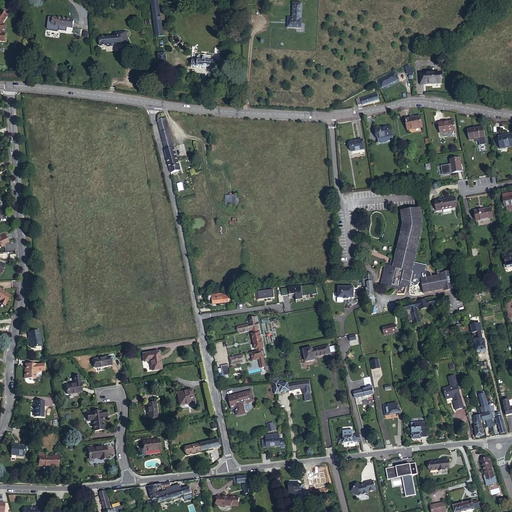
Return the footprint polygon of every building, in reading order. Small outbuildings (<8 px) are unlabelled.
[(156,36),(162,35),(158,1),(151,2),(156,36)] [(302,19),(301,19),(302,4),(293,3),(293,17),(293,18),(288,18),(288,28),(301,29),(302,19)] [(0,40),(5,41),(5,33),(2,33),(2,31),(4,31),(4,27),(2,26),(2,24),(9,18),(4,12),(3,14),(0,11),(0,40)] [(72,28),(74,20),(52,17),(50,17),(48,18),(47,29),(48,30),(57,32),(58,31),(59,26),(72,28)] [(127,44),(126,32),(115,33),(115,36),(99,38),(100,46),(110,45),(110,46),(117,46),(116,45),(127,44)] [(167,64),(166,54),(158,55),(159,65),(167,64)] [(198,60),(192,60),(191,66),(197,67),(214,68),(220,68),(220,61),(217,61),(217,57),(216,56),(208,56),(208,55),(205,55),(204,55),(199,55),(198,56),(198,60)] [(413,73),(411,67),(410,68),(405,70),(407,74),(409,73),(409,79),(414,78),(413,73)] [(395,81),(399,80),(395,72),(378,81),(381,88),(395,82),(395,81)] [(441,84),(440,73),(424,73),(425,84),(441,84)] [(379,101),(377,93),(360,99),(363,105),(379,101)] [(420,117),(406,120),(407,129),(422,127),(420,117)] [(172,143),(166,118),(157,121),(164,146),(165,150),(164,150),(169,168),(171,173),(181,171),(178,160),(174,148),(173,143),(172,143)] [(440,134),(455,131),(453,121),(439,123),(440,134)] [(391,127),(376,129),(377,139),(393,136),(391,127)] [(483,127),(468,129),(469,140),(476,139),(476,138),(478,138),(479,146),(486,145),(483,127)] [(511,134),(498,137),(500,149),(511,147),(511,134)] [(363,140),(350,142),(351,152),(364,150),(363,140)] [(462,172),(460,158),(450,160),(451,165),(441,167),(442,169),(444,175),(462,172)] [(238,207),(237,193),(224,194),(225,205),(232,204),(233,208),(238,207)] [(506,206),(511,205),(511,195),(503,197),(505,207),(506,206)] [(455,198),(435,201),(437,211),(457,207),(455,198)] [(409,286),(410,283),(413,283),(415,287),(418,284),(422,283),(424,293),(424,292),(428,292),(431,292),(430,291),(434,290),(435,291),(437,291),(437,290),(441,289),(441,290),(443,289),(443,288),(444,288),(445,291),(454,289),(450,272),(441,274),(442,275),(432,277),(431,274),(431,273),(430,272),(429,271),(425,270),(427,266),(414,263),(422,229),(420,229),(421,226),(421,222),(422,222),(420,209),(401,211),(403,224),(395,259),(392,259),(392,261),(390,266),(386,265),(381,284),(395,288),(395,287),(400,288),(401,284),(409,286)] [(491,209),(474,211),(476,221),(493,218),(491,209)] [(6,235),(0,237),(0,244),(2,247),(5,246),(4,244),(9,242),(6,235)] [(510,266),(510,268),(511,267),(511,251),(502,254),(503,259),(504,259),(506,267),(510,266)] [(369,304),(375,303),(371,275),(366,275),(366,279),(363,280),(365,295),(367,295),(369,304)] [(337,298),(338,298),(354,298),(354,287),(338,287),(338,292),(337,292),(336,293),(336,296),(337,298)] [(0,302),(5,305),(11,296),(2,290),(0,289),(0,300),(0,301),(0,302)] [(213,304),(228,302),(228,297),(229,297),(229,293),(212,295),(213,304)] [(439,298),(429,300),(430,306),(441,303),(439,298)] [(420,322),(415,302),(401,306),(402,312),(404,311),(405,314),(407,313),(409,321),(413,319),(414,323),(420,322)] [(256,318),(249,319),(250,323),(249,324),(239,327),(240,333),(252,330),(253,333),(251,334),(255,349),(257,349),(257,352),(251,353),(253,361),(259,359),(261,368),(265,367),(263,358),(264,358),(262,348),(263,348),(259,332),(258,332),(257,329),(258,328),(256,318)] [(398,332),(396,324),(382,328),(384,335),(398,332)] [(450,334),(463,331),(462,324),(448,327),(450,334)] [(29,338),(31,348),(41,346),(38,331),(28,333),(28,338),(29,338)] [(477,351),(486,349),(485,343),(484,343),(483,337),(475,339),(476,345),(475,345),(477,351)] [(306,362),(314,360),(314,358),(330,354),(329,346),(312,349),(312,348),(303,350),(306,362)] [(152,371),(161,369),(158,352),(143,354),(144,362),(150,361),(152,371)] [(110,357),(94,360),(95,368),(111,365),(110,357)] [(231,365),(245,362),(244,358),(237,360),(236,357),(229,358),(231,365)] [(378,359),(371,361),(373,370),(380,368),(378,359)] [(36,372),(41,371),(44,371),(44,370),(45,370),(45,363),(43,364),(36,365),(26,364),(26,371),(25,371),(25,378),(36,379),(36,376),(36,372)] [(228,366),(221,368),(223,377),(230,375),(228,366)] [(79,376),(73,377),(74,382),(75,381),(76,384),(66,385),(67,394),(82,392),(79,376)] [(453,402),(456,410),(463,408),(455,376),(448,378),(451,387),(443,389),(446,399),(457,396),(457,398),(455,398),(456,401),(453,402)] [(272,379),(275,394),(289,391),(300,389),(305,388),(305,395),(310,394),(309,382),(296,384),(288,385),(287,384),(279,385),(278,377),(272,379)] [(355,398),(374,394),(373,386),(369,387),(369,388),(361,390),(361,391),(354,392),(355,398)] [(179,406),(194,403),(192,390),(177,393),(179,406)] [(254,401),(251,391),(232,396),(235,408),(237,416),(245,414),(242,404),(254,401)] [(485,394),(479,395),(483,407),(480,408),(482,415),(481,415),(481,416),(482,420),(483,421),(487,420),(488,427),(493,426),(491,419),(490,413),(492,412),(490,405),(488,406),(485,394)] [(508,397),(502,398),(505,410),(506,416),(511,414),(511,408),(510,409),(508,397)] [(35,406),(35,417),(44,417),(44,412),(44,401),(34,401),(34,406),(35,406)] [(157,417),(155,403),(146,404),(148,418),(157,417)] [(385,416),(389,415),(397,414),(397,415),(401,414),(401,413),(398,407),(397,403),(383,406),(385,416)] [(102,418),(101,411),(87,413),(88,421),(92,421),(94,431),(103,430),(102,418)] [(471,412),(469,413),(470,424),(474,423),(476,437),(483,436),(481,421),(482,420),(481,416),(472,417),(471,412)] [(498,424),(501,434),(506,433),(502,417),(501,412),(494,414),(496,418),(497,424),(498,424)] [(423,433),(421,433),(421,428),(416,428),(411,428),(412,440),(427,439),(426,433),(423,433)] [(339,444),(361,442),(359,434),(353,434),(353,431),(343,432),(343,437),(338,438),(339,444)] [(270,447),(284,446),(283,433),(266,435),(266,440),(262,440),(262,448),(267,447),(267,446),(270,446),(270,447)] [(144,452),(160,449),(159,440),(143,442),(144,452)] [(185,447),(186,454),(200,451),(220,447),(219,440),(199,444),(185,447)] [(16,456),(16,457),(24,457),(24,446),(11,445),(11,455),(16,456)] [(105,447),(88,449),(89,459),(102,458),(102,460),(107,459),(105,447)] [(53,457),(44,457),(42,457),(42,453),(39,453),(39,466),(59,466),(59,456),(53,456),(53,457)] [(489,457),(480,460),(487,484),(496,482),(494,477),(491,468),(493,467),(492,466),(491,462),(489,457)] [(450,468),(449,459),(443,460),(443,461),(429,463),(430,471),(439,470),(439,471),(445,470),(444,469),(450,468)] [(418,474),(416,463),(410,464),(411,470),(400,472),(399,467),(386,470),(388,479),(404,475),(407,494),(411,493),(411,496),(416,495),(412,475),(418,474)] [(376,490),(373,481),(366,482),(366,484),(361,485),(361,484),(358,483),(352,491),(353,492),(353,493),(356,496),(358,495),(359,496),(368,494),(368,492),(376,490)] [(169,483),(153,485),(158,503),(184,495),(190,493),(192,493),(190,487),(181,489),(180,485),(170,488),(169,483)] [(158,503),(153,485),(149,486),(153,501),(154,504),(158,503)] [(302,485),(289,485),(289,496),(290,496),(290,501),(296,501),(296,496),(297,496),(297,491),(302,491),(302,485)] [(100,492),(104,507),(110,506),(106,491),(100,492)] [(238,506),(239,497),(221,497),(220,506),(238,506)] [(473,501),(453,506),(454,511),(458,511),(478,507),(477,502),(473,503),(473,501)] [(445,511),(444,502),(430,505),(431,511),(445,511)] [(113,511),(122,511),(120,506),(119,503),(112,505),(113,511)]
